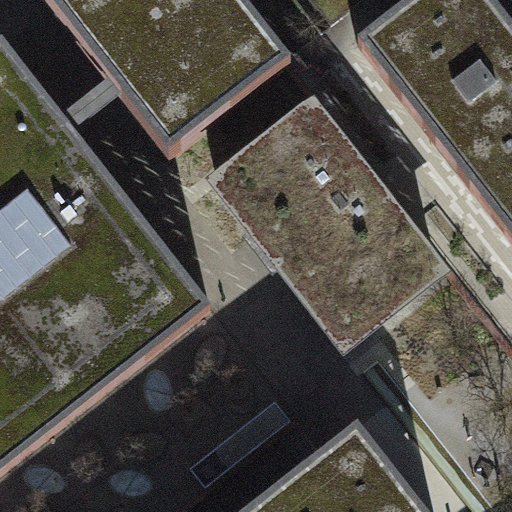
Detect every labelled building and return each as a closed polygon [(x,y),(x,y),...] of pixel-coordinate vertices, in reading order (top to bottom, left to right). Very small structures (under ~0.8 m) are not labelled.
[(31,0),(163,166),(290,66),(238,0),(31,0)] [(418,125),(511,244),(511,30),(487,0),(416,0),(356,47),(418,125)] [(0,477),(211,313),(0,43),(0,477)] [(314,104),(206,187),(268,266),(341,361),(449,277),(314,104)] [(251,511),(421,511),(358,430),(251,511)]
